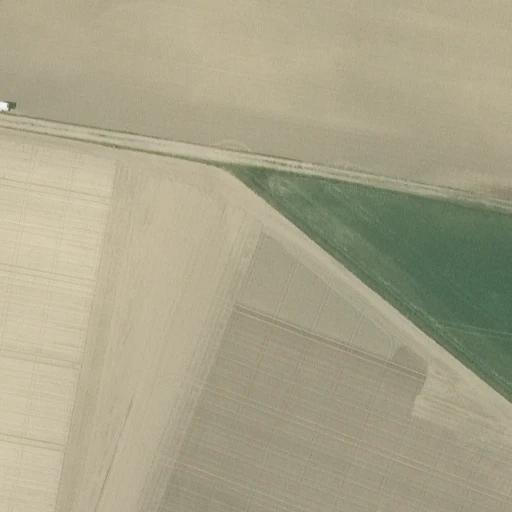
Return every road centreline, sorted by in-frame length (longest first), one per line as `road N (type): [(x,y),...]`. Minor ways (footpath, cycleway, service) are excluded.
road 1 (track): [(511,213),(0,113)]
road 2 (track): [(249,159),(511,381)]
